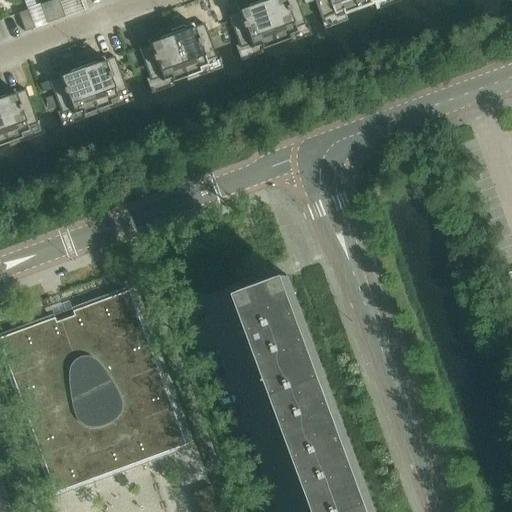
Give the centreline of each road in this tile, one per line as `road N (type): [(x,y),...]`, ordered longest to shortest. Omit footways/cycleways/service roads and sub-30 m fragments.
road 1 (unclassified): [(0,267),(313,151)]
road 2 (unclassified): [(441,511),(348,260)]
road 3 (unclassified): [(313,151),(511,78)]
road 4 (residential): [(0,57),(155,0)]
